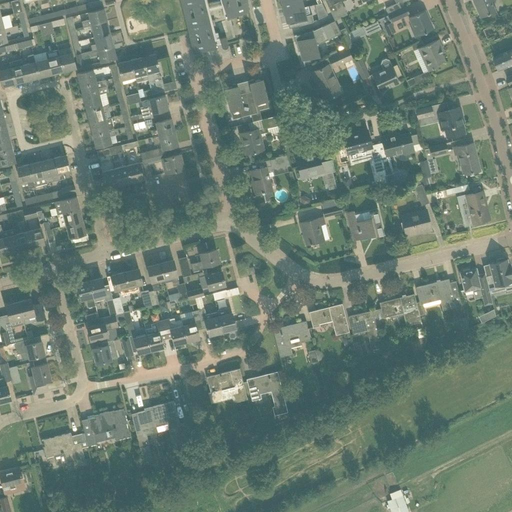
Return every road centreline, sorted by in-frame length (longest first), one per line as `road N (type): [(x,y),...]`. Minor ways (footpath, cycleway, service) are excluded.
road 1 (residential): [(83,385),(246,350),(297,276)]
road 2 (unclassified): [(511,239),(343,282),(297,276)]
road 3 (residential): [(269,53),(281,100),(308,123),(393,104)]
road 4 (residential): [(76,138),(24,150),(11,94),(62,82)]
road 5 (residential): [(225,226),(193,73)]
road 6 (unclassified): [(511,176),(471,52)]
road 7 (unclassified): [(107,254),(225,226)]
road 8 (residential): [(83,385),(54,268)]
road 9 (residential): [(107,254),(76,138)]
